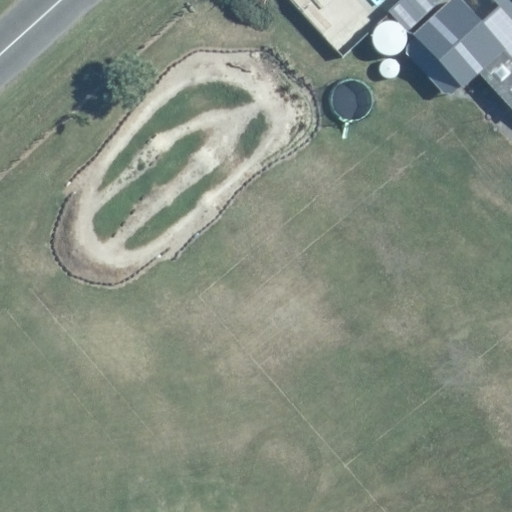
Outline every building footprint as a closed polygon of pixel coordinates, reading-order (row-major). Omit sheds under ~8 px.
[(378,15),(363,0),(273,0),(330,60),(378,15)] [(408,32),(441,1),(440,0),(401,0),(389,12),(408,32)] [(511,0),(488,0),(496,7),(479,22),(458,0),(449,0),(401,49),(449,101),(476,77),(511,117),(511,0)] [(402,42),(402,41),(402,40),(402,39),(402,38),(402,37),(401,37),(401,36),(401,35),(401,34),(400,33),(400,32),(399,32),(399,31),(398,30),(398,29),(397,28),(396,27),(395,27),(395,26),(394,26),(394,25),(393,25),(392,25),(392,24),(391,24),(390,24),(390,23),(389,23),(388,23),(387,23),(386,23),(386,22),(385,22),(384,22),(383,22),(382,22),(381,22),(380,22),(380,23),(379,23),(378,23),(377,23),(376,24),(375,24),(374,25),(373,25),(372,26),(371,26),(371,27),(370,27),(370,28),(369,28),(369,29),(368,30),(367,31),(367,32),(366,33),(366,34),(365,35),(365,36),(365,37),(365,38),(364,39),(364,40),(364,41),(364,42),(364,43),(365,44),(365,45),(365,46),(365,47),(366,48),(366,49),(366,50),(367,50),(367,51),(368,52),(368,53),(369,53),(369,54),(370,54),(370,55),(371,55),(371,56),(372,56),(372,57),(373,57),(374,57),(374,58),(375,58),(376,59),(377,59),(378,59),(379,59),(380,60),(381,60),(382,60),(383,60),(384,60),(385,60),(386,60),(387,60),(388,59),(389,59),(390,59),(391,58),(392,58),(393,57),(394,57),(394,56),(395,56),(396,55),(397,54),(398,53),(398,52),(399,52),(399,51),(400,50),(400,49),(401,48),(401,47),(401,46),(402,45),(402,44),(402,43),(402,42)] [(399,71),(399,70),(398,70),(398,69),(398,68),(398,67),(398,66),(397,66),(397,65),(396,64),(396,63),(395,63),(394,62),(393,62),(393,61),(392,61),(391,61),(391,60),(390,60),(389,60),(388,60),(387,60),(386,60),(385,60),(385,61),(384,61),(383,61),(383,62),(382,62),(381,62),(381,63),(380,63),(380,64),(379,64),(379,65),(379,66),(378,66),(378,67),(378,68),(378,69),(377,69),(377,70),(377,71),(377,72),(377,73),(378,73),(378,74),(378,75),(379,76),(379,77),(380,77),(380,78),(381,79),(382,79),(382,80),(383,80),(384,80),(384,81),(385,81),(386,81),(387,81),(388,81),(389,81),(390,81),(391,81),(392,81),(392,80),(393,80),(394,80),(394,79),(395,79),(395,78),(396,78),(396,77),(397,77),(397,76),(397,75),(398,75),(398,74),(398,73),(399,72),(399,71)]
